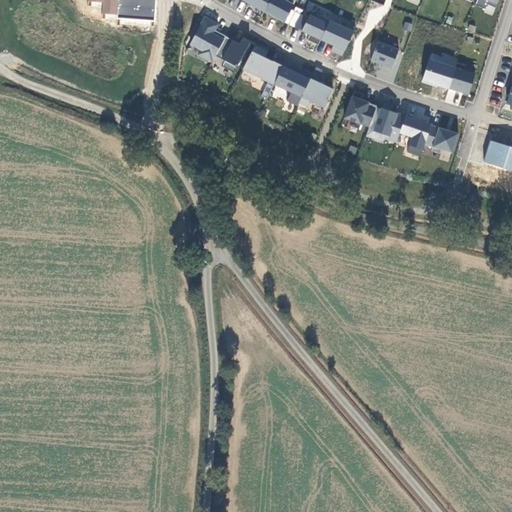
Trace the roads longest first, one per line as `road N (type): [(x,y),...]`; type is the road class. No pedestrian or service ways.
road 1 (unclassified): [(511,250),(329,206),(158,134)]
road 2 (unclassified): [(438,511),(236,269),(207,249)]
road 3 (residential): [(476,116),(375,85),(198,0)]
road 4 (unclassified): [(206,511),(215,352),(207,249)]
road 5 (unclassified): [(158,134),(0,67)]
road 6 (unclassified): [(207,249),(199,205),(158,134)]
road 7 (residential): [(511,0),(476,116)]
